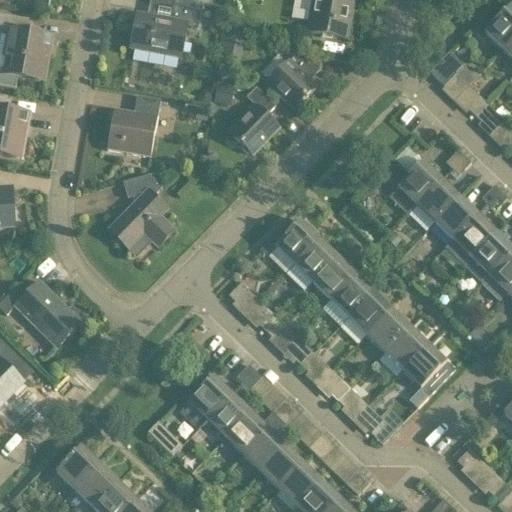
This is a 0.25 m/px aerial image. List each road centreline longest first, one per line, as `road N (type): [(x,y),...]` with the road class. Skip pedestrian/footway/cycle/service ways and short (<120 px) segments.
road 1 (residential): [(478,511),(431,464),(357,448),(186,280)]
road 2 (residential): [(137,330),(69,252),(63,214),(99,0)]
road 3 (residential): [(186,280),(398,65)]
road 4 (residential): [(0,475),(137,330)]
road 5 (residential): [(511,179),(398,65)]
